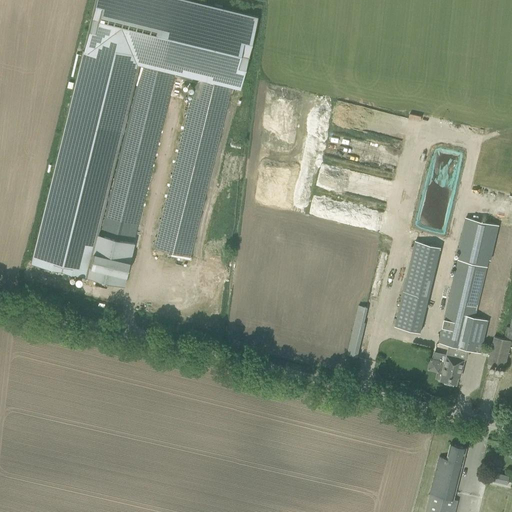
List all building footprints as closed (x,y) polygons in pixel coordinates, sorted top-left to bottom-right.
[(174,74),(174,72),(194,77),(155,238),(152,248),(189,257),(192,247),(231,86),(240,88),(257,18),(183,0),(95,0),(31,264),(123,287),(134,244),(133,243),(174,74)] [(434,352),(433,358),(441,360),(438,373),(436,379),(440,380),(456,384),(458,376),(459,376),(460,376),(461,372),(464,359),(467,357),(469,350),(481,353),(485,334),(486,334),(489,320),(475,317),(489,259),(491,260),(499,226),(499,225),(490,223),(465,217),(457,252),(460,253),(441,333),(439,342),(449,345),(447,355),(434,352)] [(394,326),(420,332),(441,247),(415,241),(394,326)] [(356,303),(348,354),(359,356),(367,305),(356,303)] [(511,319),(510,327),(507,327),(504,339),(494,336),(487,363),(505,368),(511,341),(511,319)] [(451,444),(448,453),(447,460),(437,457),(423,511),(452,511),(456,501),(453,500),(466,448),(451,444)] [(488,479),(508,484),(510,476),(490,471),(488,479)] [(479,511),(511,511),(511,489),(485,484),(479,511)]
